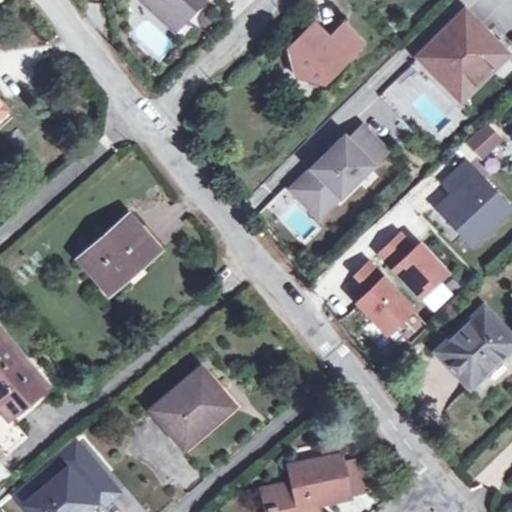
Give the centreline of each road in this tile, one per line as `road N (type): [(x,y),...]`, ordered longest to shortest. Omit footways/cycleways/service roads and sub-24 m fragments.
road 1 (residential): [(146,123),(354,376)]
road 2 (residential): [(354,376),(189,511)]
road 3 (residential): [(0,236),(117,129),(146,123)]
road 4 (residential): [(146,123),(275,0)]
road 5 (residential): [(50,0),(146,123)]
road 6 (residential): [(354,376),(439,493)]
